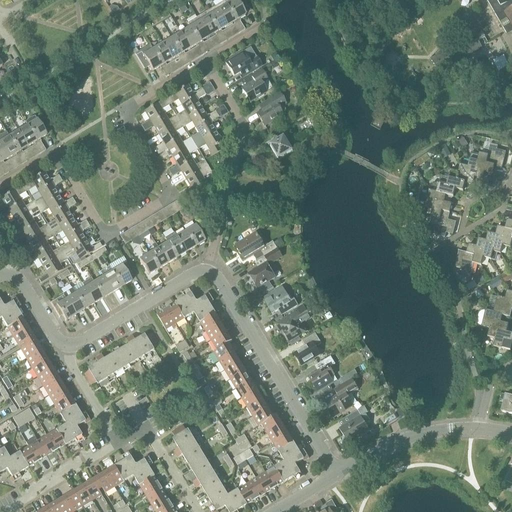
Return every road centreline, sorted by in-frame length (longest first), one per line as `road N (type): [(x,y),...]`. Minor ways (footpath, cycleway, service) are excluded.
road 1 (residential): [(204,62),(123,109),(173,194),(106,236),(57,150),(0,185)]
road 2 (residential): [(212,268),(339,475)]
road 3 (residential): [(212,268),(245,131),(204,62)]
road 4 (residential): [(60,354),(212,268)]
road 5 (residential): [(339,475),(402,439),(472,428)]
road 6 (residential): [(2,511),(119,443)]
road 7 (residential): [(119,443),(138,433),(151,439),(198,511)]
